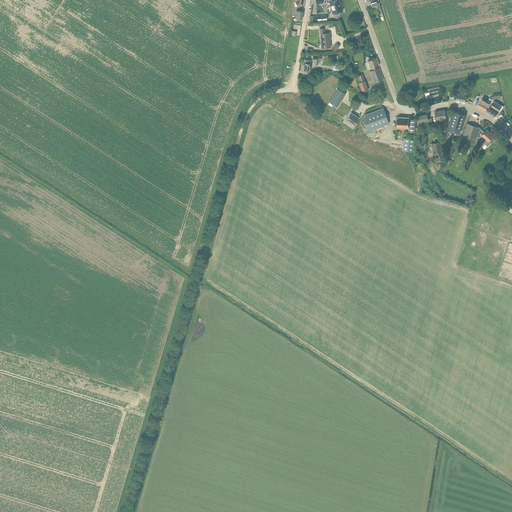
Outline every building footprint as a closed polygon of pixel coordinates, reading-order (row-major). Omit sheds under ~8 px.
[(333,13),(334,16),(335,17),(338,16),(339,15),(338,12),(342,11),(339,0),(326,0),(327,3),(329,2),(333,13)] [(296,10),(295,18),(302,19),(303,11),(296,10)] [(320,29),(321,44),(322,48),(330,47),(329,37),(330,37),(330,33),(324,33),(324,28),(320,29)] [(376,57),(372,59),(371,57),(369,58),(368,56),(366,57),(367,62),(368,62),(371,68),(379,65),(376,57)] [(302,71),(307,72),(309,72),(310,65),(310,60),(305,59),(304,67),(303,66),(302,71)] [(379,67),(374,69),(370,71),(374,82),(383,79),(379,67)] [(358,83),(361,92),(367,90),(364,81),(358,83)] [(472,82),(469,96),(476,98),(479,84),(472,82)] [(329,102),(333,104),(337,107),(345,94),(337,89),(329,102)] [(429,96),(426,97),(428,105),(441,102),(438,90),(434,92),(434,94),(429,96)] [(457,93),(456,100),(466,102),(467,96),(462,95),(462,94),(457,93)] [(482,98),(478,106),(486,110),(492,99),(489,98),(487,102),(482,98)] [(493,101),(487,110),(496,116),(498,112),(499,113),(503,106),(495,101),(493,101)] [(365,115),(364,118),(367,132),(389,123),(383,108),(365,115)] [(445,110),(435,111),(436,116),(436,119),(438,119),(446,118),(446,114),(445,110)] [(454,111),(452,115),(448,129),(459,133),(466,115),(454,111)] [(351,113),(348,117),(346,120),(354,126),(359,118),(351,113)] [(418,122),(419,126),(429,123),(433,122),(432,118),(428,119),(427,114),(417,116),(419,121),(418,122)] [(398,117),(397,122),(397,128),(408,128),(409,117),(398,117)] [(467,123),(461,140),(476,144),(480,132),(482,134),(482,135),(484,137),(481,140),(488,147),(494,140),(492,137),(494,136),(487,129),(484,132),(481,128),(467,123)] [(403,150),(413,152),(414,139),(405,138),(403,150)] [(432,143),(434,155),(444,153),(441,141),(432,143)] [(454,158),(460,161),(463,155),(457,152),(454,158)]
